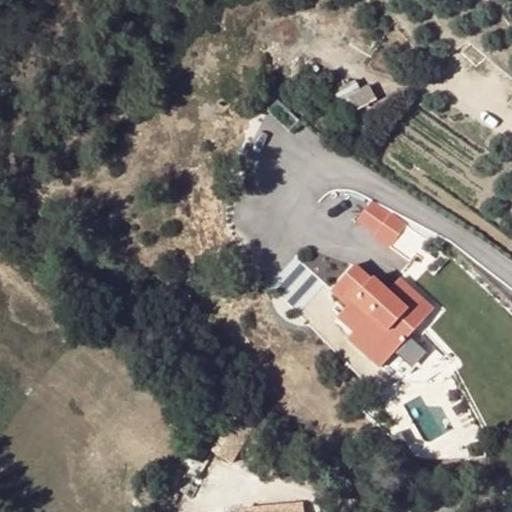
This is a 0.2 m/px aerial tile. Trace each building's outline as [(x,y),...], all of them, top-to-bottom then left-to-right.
[(412,259),(427,240),(392,215),(378,233),(412,259)] [(338,318),(355,333),(361,325),(394,354),(433,309),(400,279),(390,290),(376,277),(373,280),(356,266),(334,290),(351,304),(338,318)] [(387,362),(394,354),(361,325),(355,333),(387,362)] [(474,413),(461,420),(468,432),(470,444),(484,442),(482,427),(474,413)] [(234,415),(212,452),(231,464),(248,435),(253,427),(234,415)] [(267,435),(253,427),(248,435),(262,444),(267,435)] [(302,511),(302,503),(244,509),(244,511),(302,511)]
